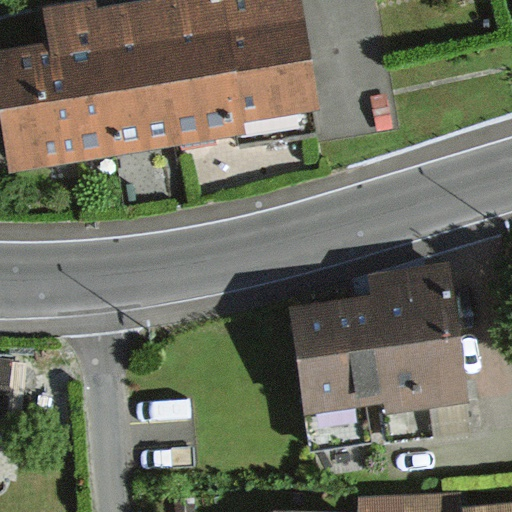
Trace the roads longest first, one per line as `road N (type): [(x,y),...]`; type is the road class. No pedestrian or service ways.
road 1 (tertiary): [(511,176),(320,232),(90,284)]
road 2 (residential): [(90,284),(111,511)]
